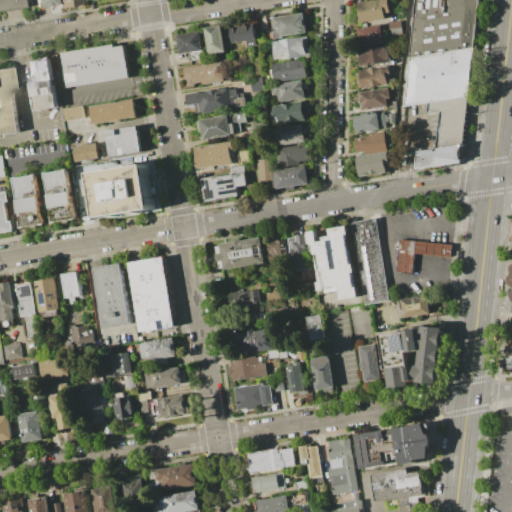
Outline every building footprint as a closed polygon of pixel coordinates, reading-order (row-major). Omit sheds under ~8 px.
[(20,0),(22,8),(0,11),(0,0),(20,0)] [(53,0),(54,5),(35,8),(33,0),(53,0)] [(359,22),(356,2),(368,0),(388,0),(390,11),(385,12),(386,18),(359,22)] [(275,37),(272,17),(302,12),(306,32),(275,37)] [(229,27),(254,23),(256,39),(231,43),(229,27)] [(204,27),(220,24),(224,51),(208,53),(204,27)] [(385,42),(359,47),(356,29),(381,24),(385,42)] [(189,60),(188,51),(179,53),(176,34),(200,31),(204,58),(189,60)] [(276,60),(273,41),(307,36),(310,55),(276,60)] [(130,77),(68,87),(62,52),(113,44),(114,46),(124,45),(130,77)] [(390,61),(361,66),(358,49),(387,44),(390,61)] [(409,57),(473,47),(467,95),(428,102),(404,106),(409,57)] [(26,61),(49,57),(57,107),(34,111),(26,61)] [(274,82),(272,63),(306,58),(308,78),(274,82)] [(225,81),(185,86),(183,67),(222,61),(225,81)] [(19,132),(0,135),(0,67),(9,66),(19,132)] [(358,88),(355,70),(388,66),(390,84),(358,88)] [(252,92),(263,90),(261,77),(250,78),(252,92)] [(274,84),(302,80),(304,97),(274,102),(272,84),(274,84)] [(243,107),(196,113),(195,104),(187,105),(185,93),(235,86),(236,95),(242,95),(243,107)] [(359,92),(389,87),(390,97),(386,98),(387,106),(361,110),(359,92)] [(428,102),(467,95),(462,144),(435,148),(440,111),(426,114),(428,102)] [(92,124),(89,106),(133,99),(136,116),(92,124)] [(272,106),(302,101),(305,118),(274,123),(272,106)] [(83,116),(63,120),(62,109),(81,106),(83,116)] [(198,120),(244,111),(246,121),(233,124),(235,134),(202,140),(198,120)] [(353,116),(384,111),(387,128),(355,133),(353,116)] [(303,124),(306,141),(276,146),(273,128),(303,124)] [(141,151),(109,156),(105,130),(137,125),(141,151)] [(354,138),(369,135),(369,133),(383,131),(387,151),(365,154),(364,151),(356,152),(354,138)] [(235,163),(198,169),(194,147),(231,141),(235,163)] [(99,158),(75,162),(72,146),(96,142),(99,158)] [(275,189),(272,169),(278,169),(275,148),(306,143),(309,160),(305,160),(309,183),(275,189)] [(417,151),(435,148),(462,144),(460,163),(415,168),(417,151)] [(359,176),(355,157),(387,151),(390,170),(359,176)] [(258,181),(256,159),(269,158),(271,180),(258,181)] [(92,172),(146,163),(154,209),(99,217),(92,172)] [(75,219),(51,222),(44,172),(67,168),(75,219)] [(203,201),(199,179),(245,171),(247,184),(237,185),(238,196),(203,201)] [(43,224),(20,227),(13,178),(36,174),(43,224)] [(0,232),(0,191),(7,190),(9,201),(4,202),(8,221),(12,220),(14,231),(0,232)] [(378,218),(353,222),(366,305),(390,301),(378,218)] [(349,226),(310,233),(322,309),(361,303),(349,226)] [(307,234),(294,236),(300,271),(313,269),(307,234)] [(215,246),(219,271),(264,264),(260,239),(215,246)] [(400,239),(396,271),(413,273),(415,253),(452,257),(453,244),(400,239)] [(266,242),(271,279),(287,276),(281,240),(266,242)] [(130,262),(166,257),(176,328),(140,333),(130,262)] [(95,267),(123,262),(132,324),(104,328),(95,267)] [(62,274),(78,271),(83,297),(67,300),(62,274)] [(62,313),(42,317),(35,281),(54,277),(62,313)] [(17,284),(31,281),(40,334),(26,337),(17,284)] [(258,281),(219,287),(223,316),(263,310),(258,281)] [(17,318),(0,320),(0,284),(12,282),(17,318)] [(429,296),(398,301),(400,318),(431,313),(429,296)] [(321,315),(307,317),(311,342),(325,339),(321,315)] [(96,342),(71,348),(66,330),(91,323),(96,342)] [(442,329),(424,327),(382,335),(387,370),(406,367),(408,381),(415,381),(438,385),(442,329)] [(273,349),(269,329),(226,337),(230,357),(273,349)] [(144,361),(141,341),(176,337),(178,357),(144,361)] [(23,358),(6,359),(5,344),(21,342),(23,358)] [(377,345),(361,348),(366,384),(383,381),(377,345)] [(277,349),(277,350),(285,348),(287,357),(278,358),(278,357),(267,359),(266,351),(277,349)] [(114,374),(112,354),(130,352),(132,373),(114,374)] [(67,375),(41,380),(38,360),(64,355),(67,375)] [(268,377),(265,357),(228,363),(232,383),(268,377)] [(330,357),(311,360),(316,392),(335,389),(330,357)] [(15,381),(12,367),(34,362),(38,375),(15,381)] [(302,365),(286,368),(292,396),(308,393),(302,365)] [(147,370),(183,368),(185,385),(148,387),(147,370)] [(281,377),(284,390),(275,391),(273,379),(281,377)] [(82,383),(102,380),(108,421),(88,423),(82,383)] [(270,384),(273,406),(239,411),(236,388),(270,384)] [(135,417),(117,419),(114,393),(132,391),(135,417)] [(52,395),(71,394),(74,428),(55,430),(52,395)] [(153,398),(188,395),(190,414),(155,418),(153,398)] [(44,440),(23,443),(19,414),(40,410),(44,440)] [(13,441),(0,442),(0,415),(10,415),(13,441)] [(361,469),(355,434),(430,423),(436,459),(401,464),(400,452),(387,454),(389,465),(361,469)] [(357,490),(332,494),(325,441),(349,438),(357,490)] [(321,476),(309,478),(306,458),(302,459),(300,446),(306,445),(307,447),(317,446),(321,476)] [(250,472),(247,453),(293,446),(296,465),(250,472)] [(156,469),(193,463),(197,485),(159,490),(156,469)] [(370,472),(406,467),(407,472),(421,470),(424,496),(418,497),(420,507),(399,510),(398,500),(374,503),(370,472)] [(250,477),(283,472),(286,487),(253,493),(250,477)] [(123,483),(144,480),(147,501),(126,504),(123,483)] [(116,511),(97,511),(94,489),(113,486),(116,511)] [(68,511),(65,494),(88,490),(91,511),(68,511)] [(199,509),(181,511),(162,511),(159,496),(196,490),(199,509)] [(49,511),(30,511),(28,498),(47,495),(49,511)] [(287,510),(274,511),(255,511),(254,500),(285,495),(287,510)] [(334,511),(333,503),(361,498),(363,511),(334,511)] [(25,511),(1,511),(0,503),(24,499),(25,511)] [(60,511),(51,511),(50,504),(59,503),(60,511)]
